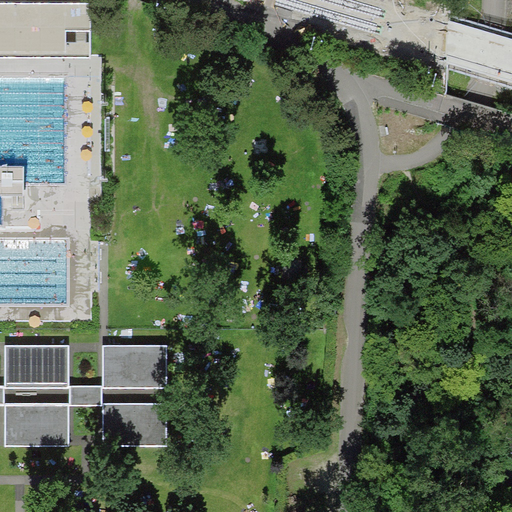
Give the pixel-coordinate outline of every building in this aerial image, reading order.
[(0,1),(0,55),(90,55),(90,2),(0,1)] [(7,349),(8,386),(68,386),(68,349),(7,349)] [(156,350),(106,350),(106,387),(156,387),(156,350)] [(6,406),(7,444),(70,444),(69,406),(6,406)] [(164,409),(105,408),(105,439),(164,439),(164,409)]
